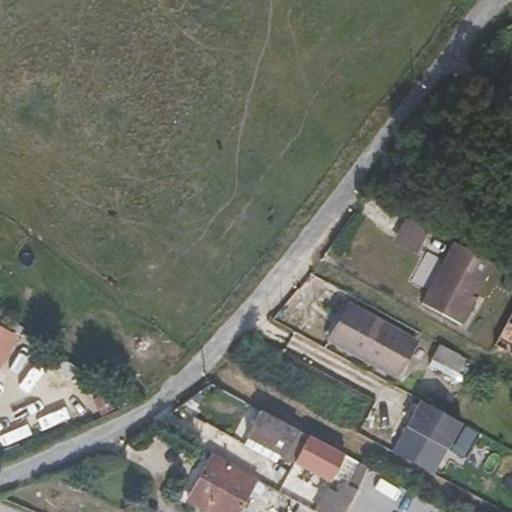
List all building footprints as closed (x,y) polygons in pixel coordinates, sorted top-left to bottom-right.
[(452,316),(483,257),(446,237),(414,296),(452,316)] [(329,340),(396,376),(416,340),(348,304),(329,340)] [(0,356),(13,332),(0,325),(0,356)] [(431,358),(457,372),(465,356),(439,343),(431,358)] [(471,394),(431,373),(422,388),(464,410),(473,395),(471,394)] [(469,425),(429,403),(401,455),(441,477),(469,425)] [(294,428),(256,409),(241,439),(321,480),(318,485),(325,489),(337,470),(345,458),(303,433),(294,428)] [(187,499),(210,511),(236,511),(254,480),(211,457),(187,499)] [(314,511),(315,511),(353,511),(372,470),(361,464),(352,482),(345,478),(336,495),(326,489),(314,511)]
